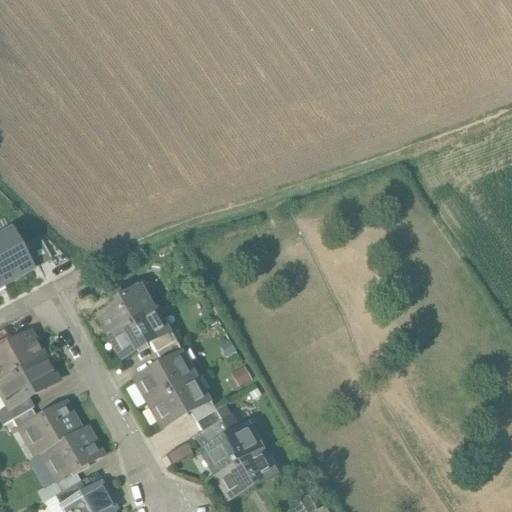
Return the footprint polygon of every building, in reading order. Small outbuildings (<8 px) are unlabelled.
[(12,234),(0,240),(0,289),(31,272),(23,260),(26,258),(12,234)] [(134,288),(111,302),(112,305),(96,315),(109,337),(149,313),(134,288)] [(149,313),(109,337),(123,361),(149,346),(165,336),(151,312),(149,313)] [(165,336),(149,346),(155,356),(174,345),(168,334),(165,336)] [(12,345),(7,344),(7,348),(0,351),(0,383),(43,359),(29,335),(12,345)] [(174,345),(155,356),(161,366),(177,357),(177,358),(180,356),(174,345)] [(161,366),(135,382),(149,406),(191,381),(177,358),(177,357),(161,366)] [(0,383),(0,394),(8,408),(9,411),(27,400),(57,383),(43,359),(0,383)] [(247,368),(235,374),(240,385),(253,380),(247,368)] [(191,381),(149,406),(163,430),(189,415),(205,405),(191,381)] [(27,400),(9,411),(8,408),(0,412),(0,423),(3,429),(12,424),(31,412),(33,411),(27,400)] [(205,405),(189,415),(195,426),(214,414),(208,404),(205,405)] [(37,422),(21,432),(28,444),(32,442),(40,457),(45,454),(80,434),(64,407),(37,422)] [(31,412),(12,424),(18,434),(21,432),(37,422),(31,412)] [(214,414),(195,426),(201,436),(220,424),(214,414)] [(243,430),(201,455),(215,479),(257,454),(243,430)] [(80,434),(45,454),(54,470),(50,472),(57,484),(75,473),(101,458),(85,431),(80,434)] [(170,456),(175,466),(194,456),(189,446),(170,456)] [(257,454),(215,479),(229,502),(271,478),(257,454)] [(57,484),(55,485),(61,496),(81,484),(75,473),(57,484)] [(61,496),(55,499),(61,508),(92,490),(87,481),(81,484),(61,496)] [(92,490),(61,508),(62,511),(115,511),(100,486),(92,490)]
